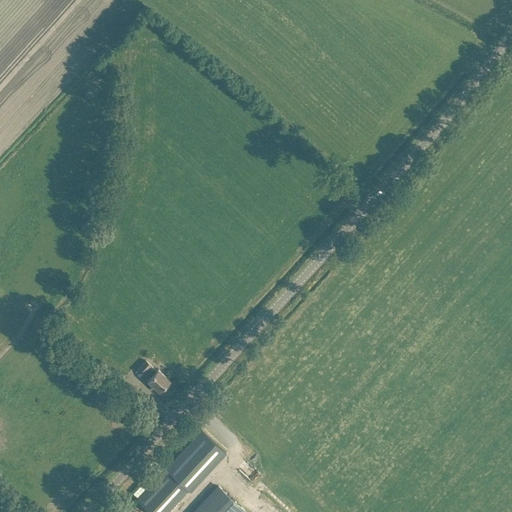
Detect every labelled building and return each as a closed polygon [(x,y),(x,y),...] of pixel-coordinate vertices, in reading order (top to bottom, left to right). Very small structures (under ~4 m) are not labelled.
[(145,359),(137,368),(143,374),(146,371),(150,376),(148,379),(160,390),(170,379),(158,368),(157,369),(145,359)] [(138,417),(142,413),(138,409),(134,413),(138,417)] [(201,429),(166,467),(173,474),(187,487),(190,490),(226,452),(201,429)] [(163,511),(187,487),(173,474),(166,467),(137,498),(144,505),(151,511),(163,511)] [(243,511),(246,510),(236,501),(217,484),(214,488),(191,511),(243,511)] [(137,511),(129,505),(122,498),(108,511),(137,511)]
